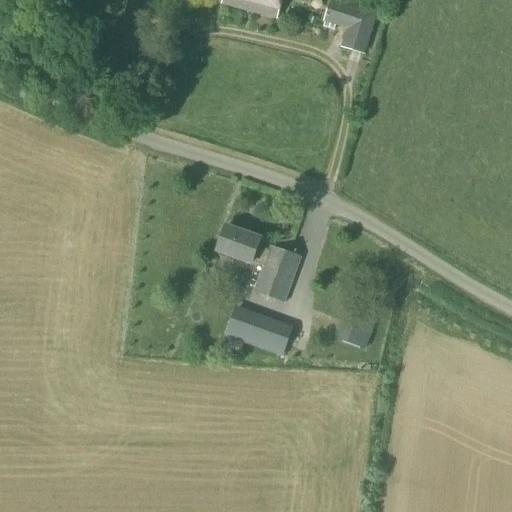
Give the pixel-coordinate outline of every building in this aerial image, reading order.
[(275,18),(280,0),(222,0),(222,2),(275,18)] [(364,56),(377,14),(332,0),(331,0),(324,23),(347,30),(341,49),(364,56)] [(267,251),(258,247),(261,239),(226,227),(217,252),(251,265),(251,264),(261,267),(252,294),(284,305),(301,258),(269,246),(267,251)] [(369,339),(378,316),(350,306),(342,329),(369,339)] [(259,350),(268,327),(244,318),(235,341),(259,350)]
